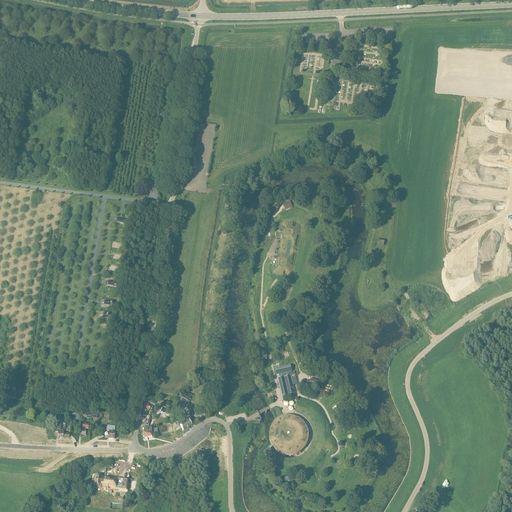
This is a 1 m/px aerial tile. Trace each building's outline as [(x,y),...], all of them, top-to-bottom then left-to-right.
[(341,67),(342,59),(334,58),(333,66),(341,67)] [(317,148),(323,146),(321,139),(314,142),(317,148)] [(347,152),(350,145),(344,143),(341,150),(347,152)] [(283,269),(282,270),(287,271),(288,269),(291,269),(298,234),(295,233),(295,231),(291,229),(290,230),(289,230),(287,229),(285,228),(283,228),(283,231),(276,270),(277,270),(279,269),(282,269),(283,269)] [(470,317),(475,323),(479,320),(474,314),(470,317)] [(422,331),(424,333),(419,339),(420,339),(424,333),(421,328),(414,330),(414,331),(420,329),(422,331)] [(291,373),(291,372),(292,372),(291,369),(290,366),(276,369),(277,375),(279,375),(279,377),(280,379),(278,379),(282,396),(287,395),(291,394),(295,393),(293,385),(298,384),(295,372),(293,372),(291,373)] [(310,380),(308,387),(321,390),(321,389),(323,384),(323,383),(311,379),(310,380)] [(300,405),(300,400),(298,399),(294,412),(298,413),(303,416),(308,421),(309,423),(311,426),(312,429),(313,432),(313,435),(313,438),(312,442),(311,446),(309,449),(307,452),(305,454),(302,456),(299,457),(296,459),(293,459),(289,460),(285,459),(281,458),(278,457),(275,455),(272,452),(269,449),(263,454),(262,456),(262,464),(264,464),(264,456),(265,456),(275,464),(280,466),(288,467),(296,466),(304,464),(310,459),(315,454),(319,445),(326,447),(328,449),(326,453),(327,453),(328,454),(330,450),(330,446),(327,443),(319,441),(320,438),(320,432),(318,424),(314,416),(305,410),(299,407),(300,405)] [(309,437),(309,433),(308,430),(307,426),(305,423),(302,421),(298,418),(295,417),(292,416),(288,416),(287,416),(285,416),(282,417),(279,418),(276,420),(274,423),(272,425),(271,428),(270,431),(269,435),(269,438),(270,441),(271,445),(273,447),(274,448),(276,451),(280,453),(284,455),(287,455),(291,455),(295,455),(299,453),(302,450),(305,448),(307,444),(308,441),(309,437)] [(184,424),(180,426),(183,431),(191,426),(188,421),(186,419),(182,421),(184,424)] [(346,423),(334,422),(334,428),(334,432),(346,432),(346,423)] [(226,433),(227,433),(225,429),(223,426),(220,424),(215,423),(212,423),(208,424),(205,426),(208,424),(212,423),(215,423),(220,425),(223,427),(225,429),(226,433)] [(65,424),(61,424),(56,424),(56,433),(58,433),(58,438),(63,438),(63,432),(65,432),(65,424)] [(90,430),(91,426),(83,425),(82,429),(81,429),(81,435),(86,436),(86,429),(90,430)] [(127,480),(116,479),(102,477),(95,476),(94,487),(101,488),(101,487),(109,487),(109,489),(126,491),(127,480)]
